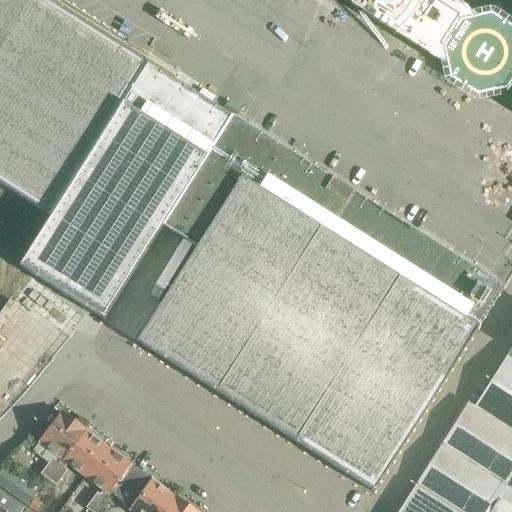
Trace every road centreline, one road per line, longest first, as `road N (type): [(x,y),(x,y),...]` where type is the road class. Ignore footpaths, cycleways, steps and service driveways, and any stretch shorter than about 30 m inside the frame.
road 1 (unclassified): [(280,511),(72,349)]
road 2 (unclassified): [(382,511),(511,306)]
